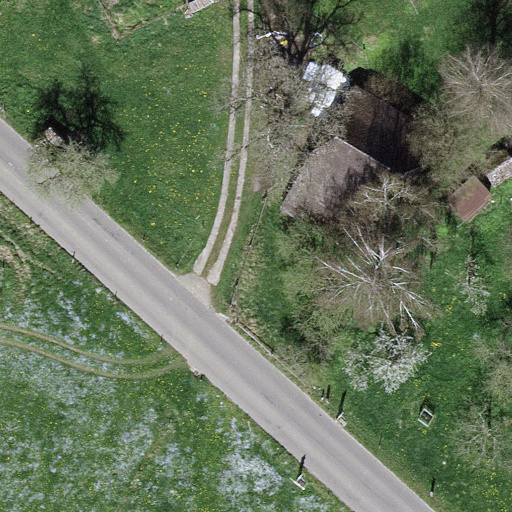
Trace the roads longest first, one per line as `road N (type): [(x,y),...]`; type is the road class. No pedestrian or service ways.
road 1 (unclassified): [(397,511),(0,152)]
road 2 (track): [(243,0),(220,262),(143,281)]
